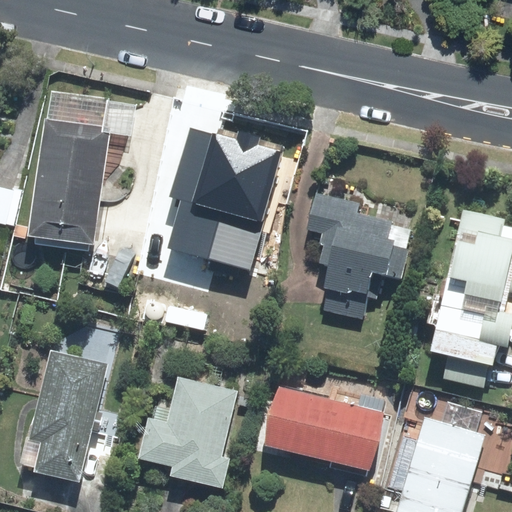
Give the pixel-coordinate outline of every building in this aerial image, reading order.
[(113,136),(51,130),(41,235),(102,241),(113,136)] [(286,181),(194,157),(169,252),(261,276),(286,181)] [(359,208),(316,199),(310,230),(329,234),(326,245),(335,247),(331,266),(336,267),(328,309),(374,318),(393,224),(357,217),(359,208)] [(460,281),(454,279),(438,353),(453,356),(449,376),(489,385),(494,361),(505,364),(511,330),(511,235),(472,227),(460,281)] [(113,370),(58,358),(36,464),(91,475),(113,370)] [(242,398),(186,386),(177,424),(161,420),(153,453),(192,462),(189,475),(234,486),(239,461),(228,458),(242,398)] [(388,414),(282,393),(272,443),(378,464),(388,414)] [(469,511),(487,442),(428,427),(406,511),(469,511)]
